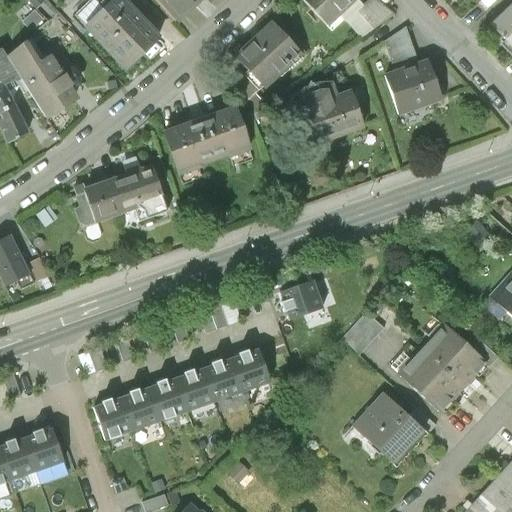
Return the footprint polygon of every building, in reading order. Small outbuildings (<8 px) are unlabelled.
[(90,0),(73,16),(84,28),(104,10),(94,0),(90,0)] [(114,0),(104,10),(84,28),(124,70),(157,39),(120,0),(114,0)] [(155,0),(177,22),(199,0),(155,0)] [(302,0),(328,26),(337,17),(355,0),(302,0)] [(371,0),(364,6),(358,0),(355,0),(337,17),(361,41),(395,17),(374,0),(371,0)] [(480,0),(477,4),(485,12),(499,0),(480,0)] [(511,5),(489,28),(511,52),(511,5)] [(273,24),(237,57),(265,88),(301,55),(273,24)] [(384,42),(395,75),(416,68),(403,29),(384,42)] [(21,47),(4,61),(19,84),(42,119),(72,101),(46,58),(35,67),(21,47)] [(12,88),(19,84),(4,61),(0,53),(0,90),(3,89),(11,85),(12,88)] [(426,65),(416,68),(395,75),(384,78),(396,117),(439,104),(426,65)] [(239,73),(228,84),(244,107),(255,96),(239,73)] [(307,89),(294,97),(301,118),(295,120),(305,148),(361,127),(349,94),(336,99),(331,85),(317,86),(311,83),(307,89)] [(26,134),(3,89),(0,90),(0,130),(6,145),(26,134)] [(236,113),(164,139),(177,176),(249,150),(236,113)] [(126,178),(109,184),(120,215),(140,207),(146,223),(167,215),(150,170),(141,173),(137,162),(122,167),(126,178)] [(120,215),(109,184),(83,194),(81,188),(72,191),(79,211),(73,213),(77,223),(85,228),(94,224),(120,215)] [(55,222),(47,211),(35,219),(43,230),(55,222)] [(0,238),(0,271),(7,285),(31,273),(11,233),(0,238)] [(511,274),(490,299),(511,319),(511,274)] [(310,283),(272,297),(286,334),(324,320),(310,283)] [(238,302),(222,305),(225,323),(242,320),(238,302)] [(357,355),(382,328),(364,311),(339,339),(357,355)] [(442,326),(420,350),(459,387),(482,362),(442,326)] [(258,348),(230,359),(244,396),(272,386),(258,348)] [(436,411),(459,387),(420,350),(397,375),(436,411)] [(230,359),(202,369),(216,407),(244,396),(230,359)] [(202,369),(174,379),(188,417),(216,407),(202,369)] [(174,379),(146,390),(160,427),(188,417),(174,379)] [(146,390),(119,400),(133,438),(160,427),(146,390)] [(382,392),(351,425),(390,462),(421,429),(407,416),(382,392)] [(105,448),(133,438),(119,400),(91,411),(105,448)] [(421,429),(426,434),(434,426),(415,408),(407,416),(421,429)] [(53,430),(26,440),(38,472),(64,462),(53,430)] [(11,481),(38,472),(26,440),(0,449),(11,481)] [(0,484),(11,481),(0,449),(0,448),(0,484)] [(511,511),(511,460),(479,496),(496,511),(511,511)] [(168,493),(145,501),(148,510),(171,503),(168,493)] [(496,511),(479,496),(464,511),(496,511)]
